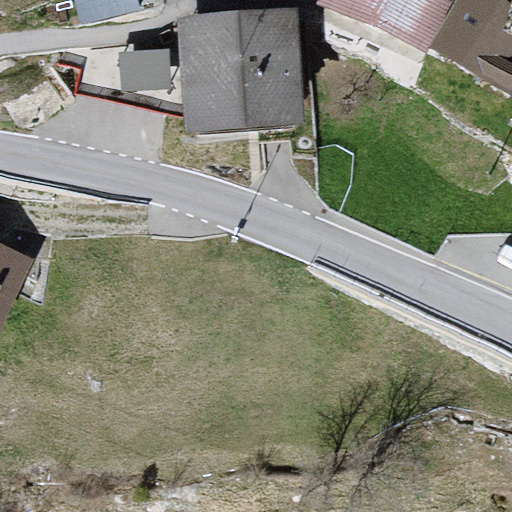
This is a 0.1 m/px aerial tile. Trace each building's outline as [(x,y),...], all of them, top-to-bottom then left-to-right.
[(336,0),(425,41),(443,0),(336,0)] [(506,4),(499,0),(460,0),(434,46),(511,91),(511,38),(497,29),(506,4)] [(291,18),(183,24),(189,126),(297,119),(291,18)] [(126,57),(129,99),(170,96),(167,54),(126,57)] [(0,310),(23,263),(0,251),(0,310)]
